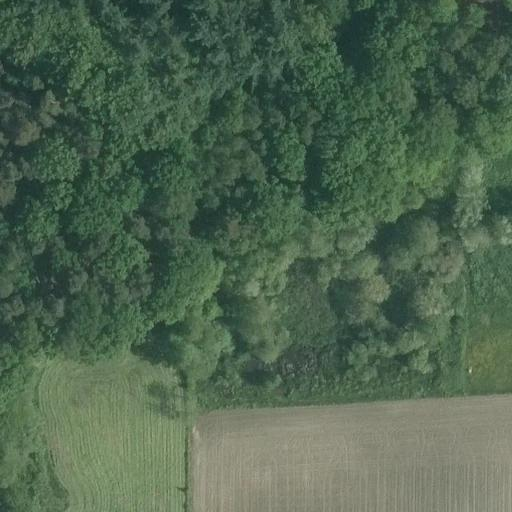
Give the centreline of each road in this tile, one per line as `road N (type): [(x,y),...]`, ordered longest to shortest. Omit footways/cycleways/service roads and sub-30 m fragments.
road 1 (track): [(0,197),(378,0)]
road 2 (track): [(180,113),(10,0)]
